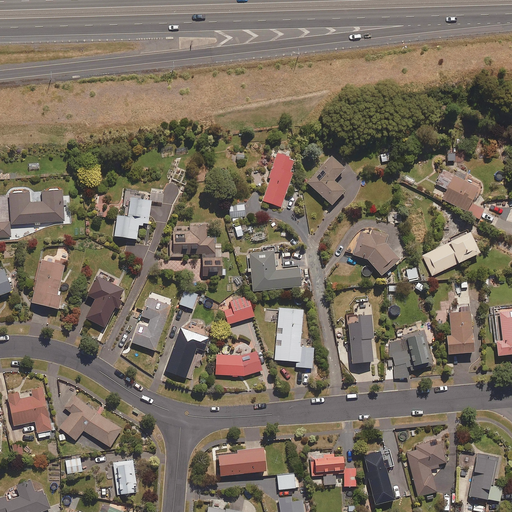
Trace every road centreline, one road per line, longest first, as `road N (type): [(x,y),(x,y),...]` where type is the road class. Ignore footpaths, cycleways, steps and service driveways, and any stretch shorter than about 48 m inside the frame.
road 1 (motorway): [(487,14),(0,74)]
road 2 (motorway): [(487,14),(0,26)]
road 3 (residential): [(180,414),(511,394)]
road 4 (residential): [(0,346),(70,354),(180,414)]
